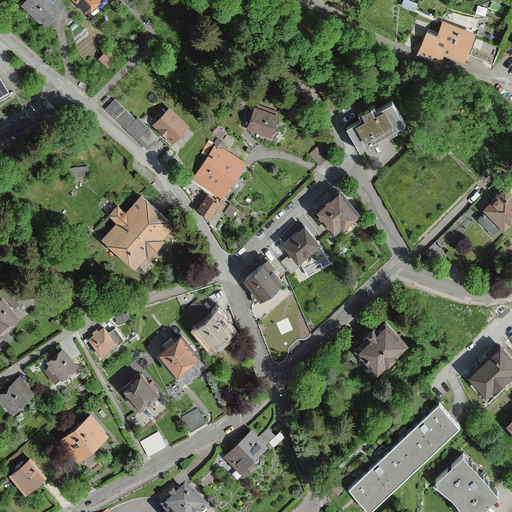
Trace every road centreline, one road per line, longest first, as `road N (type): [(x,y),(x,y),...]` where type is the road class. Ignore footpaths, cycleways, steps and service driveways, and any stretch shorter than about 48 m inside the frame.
road 1 (residential): [(0,378),(84,321),(229,273)]
road 2 (residential): [(66,511),(243,411),(272,383)]
road 3 (residential): [(72,93),(163,177),(229,273)]
road 4 (unclassified): [(511,92),(399,50),(313,0)]
road 5 (residential): [(272,383),(400,259)]
road 6 (residential): [(229,273),(346,158)]
road 7 (residential): [(272,383),(314,504)]
road 8 (residential): [(511,290),(445,288),(400,259)]
